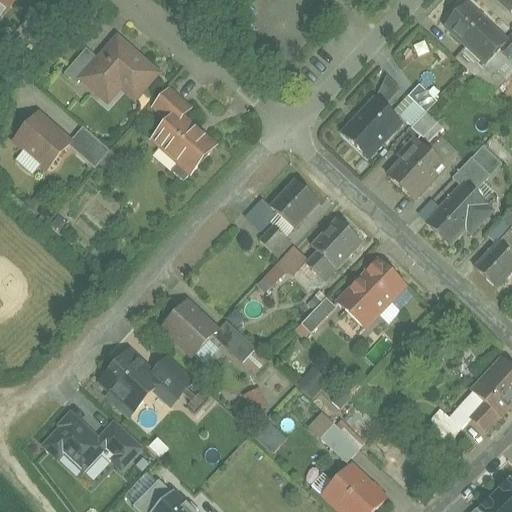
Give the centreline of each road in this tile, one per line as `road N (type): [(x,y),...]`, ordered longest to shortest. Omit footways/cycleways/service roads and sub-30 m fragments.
road 1 (residential): [(287,133),(53,380)]
road 2 (residential): [(287,133),(511,341)]
road 3 (residential): [(131,0),(287,133)]
road 4 (residential): [(411,0),(287,133)]
